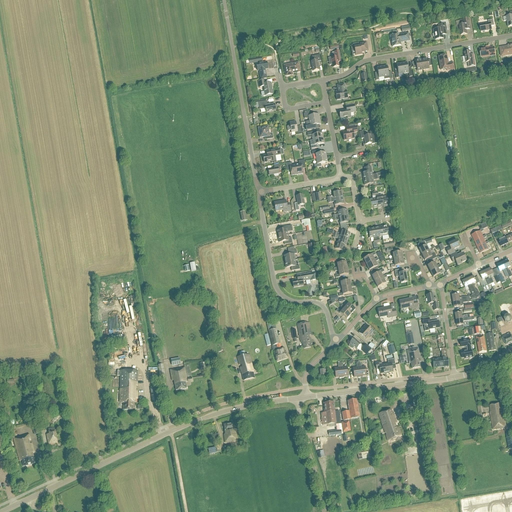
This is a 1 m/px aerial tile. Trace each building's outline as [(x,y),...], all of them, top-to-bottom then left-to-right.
[(504,22),(507,21),(508,28),(511,27),(511,12),(510,13),(510,17),(506,17),(506,18),(503,18),(504,22)] [(467,35),(467,31),(466,26),(469,26),(468,20),(460,21),(461,26),(459,26),(461,36),(467,35)] [(480,25),(481,32),(492,31),(491,27),(494,26),(493,20),(488,21),(489,24),(480,25)] [(443,39),(442,36),(446,35),(446,34),(444,25),(438,26),(439,28),(437,28),(436,29),(437,30),(433,30),(434,34),(433,34),(432,35),(433,37),(434,38),(435,40),(443,39)] [(409,42),(408,34),(399,35),(390,36),(390,41),(391,41),(392,48),(401,46),(400,43),(409,42)] [(354,48),(355,55),(355,56),(356,56),(361,55),(361,53),(364,52),(363,50),(367,49),(366,43),(360,44),(360,47),(354,48)] [(500,48),(501,57),(511,55),(511,45),(510,46),(511,47),(500,48)] [(480,50),(482,58),(495,56),(494,48),(480,50)] [(332,58),(331,58),(328,59),(330,66),(332,65),(333,68),(339,67),(338,63),(337,59),(340,58),(339,52),(331,53),(332,58)] [(472,61),(471,52),(464,53),(466,63),(468,63),(468,68),(476,66),(475,60),(472,61)] [(311,62),(313,72),(319,71),(317,62),(321,62),(320,56),(312,57),(312,62),(311,62)] [(448,64),(446,56),(438,58),(441,71),(446,70),(447,71),(454,70),(453,63),(448,64)] [(427,60),(421,61),(423,71),(429,70),(428,67),(431,66),(430,60),(427,61),(427,60)] [(423,71),(421,61),(415,62),(415,63),(413,63),(414,69),(417,69),(417,72),(423,71)] [(259,71),(260,76),(261,80),(267,79),(266,75),(265,70),(268,70),(267,63),(256,65),(257,72),(259,71)] [(284,66),(286,77),(293,75),(292,74),(300,73),(298,63),(284,66)] [(407,63),(402,64),(403,75),(408,74),(409,78),(412,77),(411,69),(408,70),(407,63)] [(403,75),(402,64),(396,65),(397,71),(395,72),(396,79),(399,78),(398,75),(403,75)] [(376,81),(379,81),(379,82),(384,81),(384,80),(382,67),(377,68),(378,75),(375,75),(376,81)] [(382,67),(384,80),(389,79),(389,80),(392,79),(391,73),(388,73),(387,67),(382,67)] [(265,85),(264,81),(258,82),(259,88),(263,87),(265,96),(273,95),(270,84),(265,85)] [(336,101),(337,101),(347,99),(346,91),(345,91),(344,84),(336,86),(337,92),(335,92),(336,101)] [(254,109),(259,108),(259,110),(265,109),(266,113),(276,111),(274,105),(267,106),(267,102),(258,103),(253,104),(254,109)] [(340,119),(341,119),(341,120),(340,120),(341,123),(346,122),(346,119),(351,118),(350,114),(355,113),(354,106),(354,105),(345,107),(346,110),(338,112),(340,119)] [(309,119),(309,122),(320,120),(319,115),(312,116),(311,113),(304,115),(304,119),(309,119)] [(306,131),(314,130),(314,129),(314,126),(319,125),(321,125),(320,120),(309,122),(306,123),(307,126),(307,127),(305,128),(306,131)] [(297,129),(296,122),(289,123),(290,127),(287,127),(288,132),(291,131),(291,134),(295,133),(296,136),(302,135),(301,128),(297,129)] [(265,140),(273,139),(272,134),(269,134),(268,127),(258,129),(260,138),(265,138),(265,140)] [(346,132),(342,133),(343,141),(344,141),(354,139),(353,134),(357,133),(356,127),(348,128),(345,129),(346,132)] [(312,138),(313,141),(323,139),(322,134),(315,135),(315,132),(307,134),(307,137),(309,136),(309,138),(312,138)] [(365,145),(371,144),(371,145),(377,144),(375,138),(374,138),(373,132),(369,133),(370,136),(364,137),(363,132),(359,133),(361,140),(364,139),(365,145)] [(309,142),(310,145),(311,150),(318,148),(317,145),(324,144),(323,139),(313,141),(309,142)] [(275,160),(275,157),(280,156),(280,155),(279,150),(269,151),(270,156),(267,157),(263,157),(264,163),(273,162),(273,161),(275,161),(275,160)] [(315,155),(316,160),(327,158),(326,153),(319,154),(318,151),(311,152),(312,155),(315,155)] [(327,158),(316,160),(317,165),(314,166),(314,169),(321,167),(321,164),(327,163),(327,158)] [(299,165),(295,166),(297,175),(303,174),(302,167),(305,167),(304,161),(298,162),(299,165)] [(297,175),(295,166),(292,166),(291,163),(285,164),(286,170),(290,169),(291,176),(297,175)] [(268,177),(269,176),(279,175),(278,171),(280,170),(280,165),(279,165),(273,166),(274,169),(267,170),(268,177)] [(364,173),(362,173),(363,180),(378,177),(383,176),(383,173),(377,174),(372,175),(371,167),(364,168),(364,173)] [(363,180),(364,186),(374,184),(373,181),(378,180),(378,177),(363,180)] [(327,198),(328,201),(343,198),(341,192),(332,193),(333,197),(327,198)] [(374,193),(377,208),(383,207),(383,206),(388,205),(387,197),(378,198),(377,193),(374,193)] [(294,204),(296,211),(299,211),(298,206),(304,205),(302,196),(296,197),(298,204),(294,204)] [(334,206),(344,205),(343,198),(328,201),(328,204),(334,203),(334,206)] [(283,213),(291,212),(289,204),(286,204),(285,201),(276,203),(276,202),(275,202),(275,203),(274,203),(276,214),(276,212),(279,211),(280,211),(283,211),(283,213)] [(332,216),(333,220),(348,217),(347,210),(337,212),(338,215),(332,216)] [(340,224),(341,228),(346,228),(347,229),(346,228),(346,227),(347,227),(346,223),(349,223),(348,217),(333,220),(333,222),(339,221),(339,224),(340,224)] [(304,224),(305,227),(307,226),(308,232),(311,231),(310,226),(309,226),(308,220),(301,221),(302,224),(304,224)] [(472,236),(475,242),(483,238),(482,237),(481,233),(484,232),(483,230),(487,228),(486,224),(479,227),(481,231),(480,231),(480,232),(472,236)] [(277,232),(278,237),(288,236),(287,233),(292,232),(291,226),(281,228),(282,231),(277,232)] [(494,237),(500,235),(499,232),(501,231),(502,230),(500,226),(490,231),(494,237)] [(386,227),(380,228),(382,237),(391,236),(390,231),(387,231),(386,227)] [(334,232),(333,236),(347,240),(350,233),(347,233),(348,229),(347,229),(346,228),(341,228),(341,231),(340,231),(339,234),(334,232)] [(373,239),(374,244),(373,244),(374,248),(377,248),(376,244),(374,229),(368,230),(369,239),(373,239)] [(288,239),(288,236),(278,237),(279,243),(284,242),(284,245),(292,244),(291,238),(288,239)] [(342,252),(345,245),(346,246),(347,240),(333,236),(332,238),(338,240),(337,243),(335,249),(342,252)] [(475,242),(478,248),(486,244),(485,243),(483,239),(487,238),(486,236),(482,237),(483,238),(475,242)] [(501,247),(509,243),(506,238),(498,241),(501,247)] [(448,256),(454,253),(455,253),(454,250),(453,250),(459,247),(460,247),(456,240),(448,244),(448,245),(450,249),(445,251),(448,256)] [(486,244),(478,248),(480,254),(489,250),(486,245),(490,244),(489,242),(485,243),(486,244)] [(422,255),(432,250),(435,249),(433,246),(430,248),(431,249),(428,250),(426,246),(419,249),(422,255)] [(284,257),(285,263),(295,261),(294,255),(297,255),(296,250),(288,252),(289,256),(284,257)] [(437,258),(434,254),(433,251),(432,250),(422,255),(424,261),(426,260),(428,263),(437,258)] [(363,260),(366,266),(374,262),(374,261),(372,257),(376,256),(375,253),(371,255),(371,256),(363,260)] [(389,263),(393,262),(393,261),(402,259),(401,253),(392,254),(393,259),(389,260),(389,263)] [(449,256),(450,257),(452,263),(454,262),(456,266),(457,266),(457,265),(460,263),(461,264),(462,264),(466,262),(463,254),(457,256),(456,253),(449,256)] [(374,262),(366,266),(369,272),(377,267),(375,263),(378,261),(377,259),(374,261),(374,262)] [(393,261),(393,262),(394,266),(390,266),(391,269),(395,268),(395,267),(403,265),(402,259),(393,261)] [(434,263),(427,266),(430,272),(440,267),(443,266),(446,264),(444,259),(443,259),(444,261),(443,263),(436,267),(434,263)] [(291,272),(299,270),(299,266),(296,267),(295,261),(285,263),(286,268),(291,268),(291,272)] [(508,261),(502,263),(508,277),(508,276),(509,278),(511,276),(511,275),(510,271),(509,271),(508,269),(508,268),(511,267),(508,261)] [(337,264),(337,268),(333,269),(334,273),(338,272),(338,271),(347,269),(346,263),(337,264)] [(497,266),(498,269),(500,272),(503,271),(506,277),(508,277),(502,263),(497,266)] [(430,272),(433,278),(440,274),(440,275),(444,273),(442,271),(439,272),(438,269),(441,268),(440,267),(430,272)] [(338,271),(338,272),(339,276),(335,276),(335,279),(340,278),(339,277),(348,275),(347,269),(338,271)] [(491,269),(485,272),(488,278),(489,280),(491,284),(492,287),(495,286),(491,276),(494,275),(492,271),(491,269)] [(379,273),(371,277),(374,283),(383,279),(382,278),(381,274),(384,272),(383,270),(379,272),(379,273)] [(403,274),(402,270),(394,272),(395,279),(395,278),(399,278),(400,284),(407,283),(405,273),(403,274)] [(482,280),(485,279),(486,281),(489,286),(491,284),(489,280),(488,278),(485,272),(480,274),(482,280)] [(302,282),(306,281),(310,280),(309,274),(305,275),(297,276),(297,280),(292,281),(293,288),(303,287),(302,282)] [(383,279),(374,283),(377,289),(386,284),(383,280),(387,278),(386,276),(382,278),(383,279)] [(474,295),(475,295),(477,293),(473,284),(476,283),(474,277),(467,280),(474,295)] [(477,300),(475,295),(474,295),(467,280),(462,282),(465,288),(468,287),(472,296),(471,297),(472,299),(477,300)] [(340,283),(341,287),(339,287),(339,288),(337,289),(338,291),(341,291),(341,289),(350,288),(349,281),(340,283)] [(341,289),(341,291),(342,294),(338,295),(339,297),(343,297),(343,296),(352,294),(350,288),(341,289)] [(425,296),(426,296),(427,305),(431,304),(431,306),(432,306),(433,311),(438,310),(439,310),(438,304),(437,304),(435,305),(433,298),(432,294),(425,296)] [(399,301),(399,302),(400,310),(409,308),(409,311),(418,309),(417,302),(413,302),(412,299),(412,298),(399,301)] [(454,309),(460,308),(460,304),(462,304),(468,303),(471,302),(470,300),(467,300),(453,302),(454,309)] [(340,307),(343,309),(344,309),(350,315),(355,310),(348,304),(345,308),(342,305),(340,307)] [(377,309),(377,310),(379,319),(387,317),(388,319),(396,317),(397,317),(395,310),(391,311),(390,308),(390,307),(377,309)] [(344,309),(343,309),(340,312),(337,310),(336,311),(339,314),(340,314),(346,320),(350,315),(344,309)] [(456,321),(457,327),(457,326),(463,326),(464,326),(463,323),(463,322),(472,321),(472,318),(470,318),(456,321)] [(429,331),(429,330),(439,329),(438,322),(429,323),(428,319),(422,320),(423,325),(424,325),(425,332),(429,331)] [(309,340),(308,336),(311,336),(309,323),(297,325),(300,341),(301,341),(301,344),(302,344),(303,350),(310,348),(310,346),(312,345),(311,342),(310,340),(309,340)] [(362,330),(369,336),(373,332),(366,326),(362,330)] [(269,331),(268,331),(268,332),(271,348),(273,351),(274,351),(277,350),(278,352),(275,353),(275,355),(274,355),(277,363),(287,359),(288,358),(285,352),(284,349),(282,349),(280,344),(279,344),(276,331),(276,330),(269,331)] [(366,340),(369,336),(362,330),(358,334),(366,340)] [(489,352),(495,351),(496,351),(495,345),(494,345),(494,344),(495,344),(493,334),(492,334),(486,335),(489,352)] [(506,346),(511,342),(511,337),(510,334),(502,338),(506,346)] [(476,337),(476,338),(479,354),(486,353),(487,352),(484,336),(476,337)] [(356,350),(357,349),(360,352),(363,348),(364,348),(354,339),(353,339),(349,343),(350,344),(349,346),(349,347),(351,349),(352,349),(354,347),(356,350)] [(472,358),(473,358),(472,351),(471,351),(470,346),(471,346),(470,340),(460,342),(461,348),(467,347),(468,352),(463,353),(461,354),(462,359),(464,358),(465,360),(469,359),(470,359),(472,359),(472,358)] [(418,359),(420,359),(418,349),(406,351),(409,364),(411,364),(412,369),(420,368),(418,359)] [(250,355),(237,358),(239,366),(241,365),(242,369),(240,369),(242,377),(243,382),(255,379),(253,373),(254,373),(250,355)] [(169,360),(170,367),(179,365),(178,358),(169,360)] [(433,369),(444,368),(443,363),(442,363),(442,359),(432,360),(433,369)] [(384,365),(386,374),(392,373),(392,370),(396,369),(394,360),(387,361),(388,365),(384,365)] [(380,375),(386,374),(384,365),(381,366),(380,362),(375,363),(376,370),(379,369),(380,375)] [(185,383),(192,382),(192,379),(189,379),(187,379),(184,368),(170,370),(172,381),(174,381),(176,391),(186,389),(185,383)] [(117,376),(120,376),(120,400),(120,404),(122,404),(122,410),(123,410),(135,411),(135,404),(137,404),(137,400),(138,400),(138,372),(138,371),(117,371),(117,376)] [(150,389),(152,405),(158,404),(156,389),(150,389)] [(361,436),(360,430),(361,430),(358,415),(356,400),(348,402),(349,406),(348,406),(349,412),(342,413),(343,421),(349,420),(351,432),(355,431),(355,433),(355,437),(361,436)] [(333,403),(323,404),(323,405),(324,410),(323,410),(324,412),(324,413),(325,416),(326,424),(335,422),(334,412),(335,412),(334,403),(333,403)] [(501,411),(500,405),(490,406),(491,412),(490,412),(493,430),(505,428),(503,418),(501,418),(500,415),(502,415),(502,411),(501,411)] [(391,410),(378,414),(381,423),(385,434),(386,435),(385,436),(387,442),(389,441),(400,438),(402,437),(399,427),(396,428),(395,425),(397,424),(393,413),(392,414),(391,410)] [(338,411),(335,412),(334,412),(335,422),(326,424),(325,416),(321,417),(322,426),(340,424),(338,411)] [(224,444),(238,442),(236,430),(234,430),(233,424),(224,426),(225,435),(223,435),(224,444)] [(47,435),(49,445),(57,443),(55,429),(48,430),(49,435),(47,435)] [(15,439),(12,430),(6,431),(8,441),(15,439)] [(30,445),(29,441),(30,441),(29,436),(13,440),(19,462),(22,461),(23,468),(35,464),(32,454),(34,453),(32,444),(30,445)]
